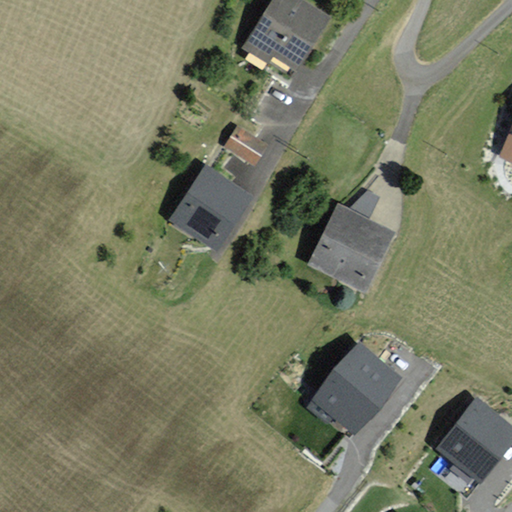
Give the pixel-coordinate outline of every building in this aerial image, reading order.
[(335,18),(304,0),(272,0),(241,51),(267,66),(274,55),(302,72),(335,18)] [(268,145),(236,125),(225,144),(257,163),(268,145)] [(511,133),(502,154),(511,157),(511,133)] [(248,194),(207,169),(177,218),(219,243),(248,194)] [(392,234),(340,209),(313,264),(365,289),(392,234)] [(362,343),(309,406),(330,423),(335,417),(354,433),(402,376),(362,343)] [(511,425),(477,398),(437,448),(456,463),(450,469),(469,484),(473,479),(480,484),(511,443),(511,425)]
